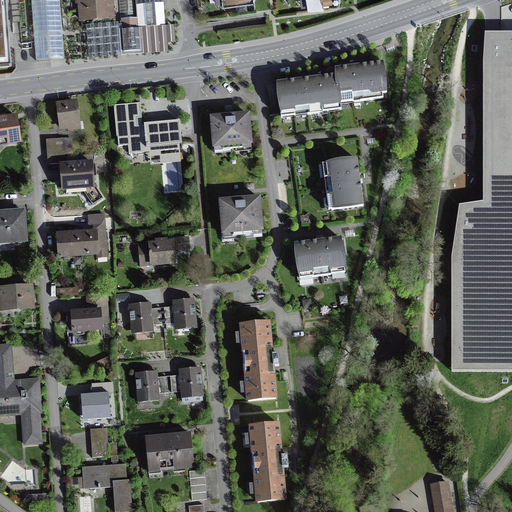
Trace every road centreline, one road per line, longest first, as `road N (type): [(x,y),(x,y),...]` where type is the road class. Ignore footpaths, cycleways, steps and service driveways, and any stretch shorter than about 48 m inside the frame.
road 1 (residential): [(254,58),(278,237),(265,270),(211,292),(208,304),(227,511)]
road 2 (residential): [(30,86),(60,511)]
road 3 (track): [(433,367),(422,327),(469,6)]
road 4 (unknown): [(495,339),(464,325),(460,314),(477,190),(511,213)]
road 5 (residential): [(190,67),(30,86)]
road 6 (residential): [(407,16),(254,58)]
